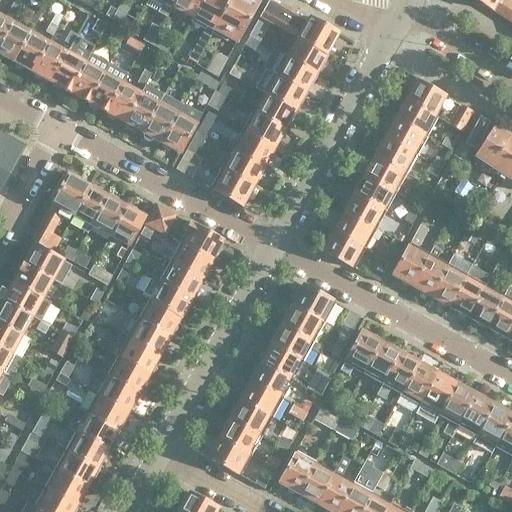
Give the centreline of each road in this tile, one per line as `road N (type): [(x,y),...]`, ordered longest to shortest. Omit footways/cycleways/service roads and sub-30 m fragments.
road 1 (residential): [(282,242),(46,118)]
road 2 (residential): [(511,374),(282,242)]
road 3 (residential): [(403,17),(282,242)]
road 4 (residential): [(282,242),(169,453)]
road 5 (residential): [(511,85),(403,17)]
